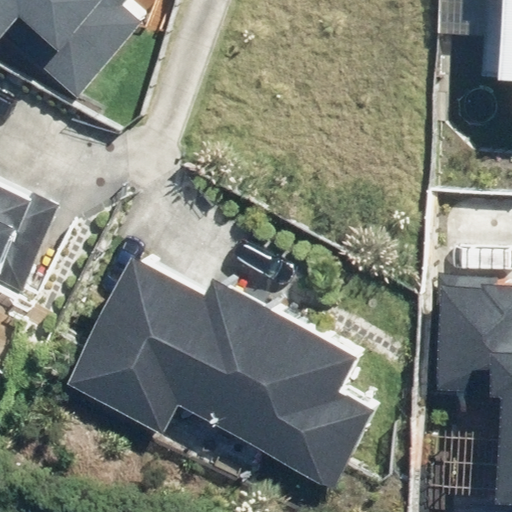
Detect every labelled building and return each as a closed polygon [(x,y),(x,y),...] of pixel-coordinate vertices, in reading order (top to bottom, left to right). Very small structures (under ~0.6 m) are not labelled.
[(78,94),(141,21),(121,4),(124,0),(0,0),(0,38),(1,39),(6,33),(78,94)] [(511,0),(441,0),(440,31),(488,34),(486,77),(499,77),(498,82),(511,82),(511,0)] [(0,260),(15,228),(20,231),(33,203),(0,187),(0,260)] [(138,260),(71,382),(164,432),(179,405),(335,489),(377,411),(342,392),(359,360),(215,283),(207,297),(138,260)] [(502,503),(511,503),(511,286),(499,286),(500,274),(446,272),(443,366),(448,367),(447,388),(495,390),(495,399),(506,399),(502,503)]
